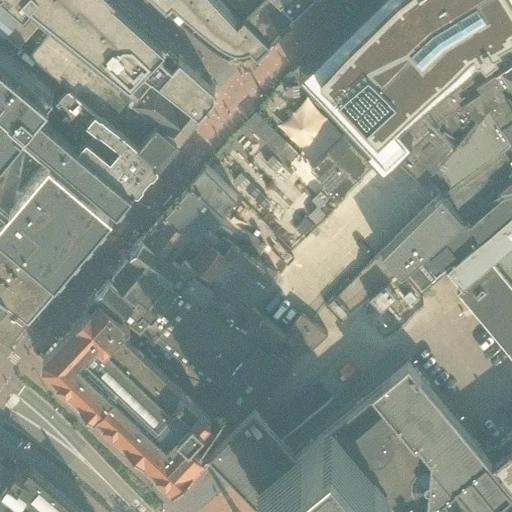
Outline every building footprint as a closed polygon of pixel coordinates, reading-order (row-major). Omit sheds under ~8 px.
[(29,54),(60,80),(68,71),(63,67),(75,54),(131,101),(152,77),(198,114),(215,94),(216,93),(216,90),(215,89),(214,87),(116,0),(0,0),(0,30),(17,44),(37,22),(48,31),(29,54)] [(234,0),(164,0),(173,8),(191,24),(209,38),(216,44),(221,47),(226,49),(230,51),(235,52),(240,52),(245,51),(250,50),(254,47),(256,49),(270,37),(234,0)] [(280,0),(234,0),(270,37),(293,14),(293,13),(280,0)] [(280,0),(293,13),(294,12),(306,0),(280,0)] [(511,0),(362,0),(291,69),(331,111),(339,103),(369,135),(366,138),(383,157),(391,151),(392,151),(410,130),(399,115),(481,42),(485,46),(496,37),(494,34),(500,31),(498,27),(511,18),(511,0)] [(511,18),(498,27),(500,31),(494,34),(496,37),(485,46),(481,42),(399,115),(410,130),(433,115),(438,121),(484,88),(480,80),(511,59),(511,18)] [(0,236),(55,282),(132,191),(79,146),(41,114),(58,94),(0,45),(0,236)] [(60,80),(96,110),(114,125),(156,163),(178,137),(131,101),(75,54),(63,67),(68,71),(60,80)] [(511,89),(511,59),(480,80),(484,88),(438,121),(433,115),(410,130),(392,151),(425,184),(430,180),(456,144),(468,130),(468,131),(489,106),(488,105),(490,103),(511,89)] [(131,101),(178,137),(198,114),(152,77),(131,101)] [(430,180),(440,191),(502,149),(511,140),(511,89),(490,103),(488,105),(489,106),(468,131),(468,130),(456,144),(430,180)] [(87,137),(79,146),(132,191),(156,163),(114,125),(96,110),(87,120),(100,130),(101,129),(121,145),(111,157),(87,137)] [(347,133),(311,169),(318,176),(337,157),(351,172),(333,190),(340,198),(376,162),(347,133)] [(388,243),(380,251),(400,271),(407,265),(434,242),(462,216),(511,174),(511,140),(502,149),(440,191),(388,243)] [(204,165),(189,181),(209,199),(208,200),(224,210),(236,196),(204,165)] [(434,242),(407,265),(424,287),(449,266),(448,265),(502,220),(511,210),(511,174),(462,216),(434,242)] [(189,181),(179,193),(208,218),(214,223),(218,218),(240,237),(246,229),(224,210),(208,200),(209,199),(189,181)] [(218,225),(214,223),(208,218),(179,193),(163,211),(194,234),(197,232),(226,252),(260,280),(268,283),(276,272),(225,232),(227,229),(219,223),(218,225)] [(511,210),(502,220),(448,265),(449,266),(462,282),(511,240),(511,210)] [(144,232),(142,234),(168,255),(177,262),(183,255),(189,260),(188,261),(207,276),(249,307),(251,304),(253,302),(268,283),(260,280),(226,252),(197,232),(194,234),(163,211),(161,212),(144,232)] [(142,234),(129,250),(157,269),(173,282),(172,283),(203,307),(211,313),(265,352),(267,350),(271,346),(284,332),(258,313),(249,307),(207,276),(188,261),(189,260),(183,255),(177,262),(168,255),(142,234)] [(0,236),(0,290),(29,312),(55,282),(0,236)] [(511,353),(511,352),(511,240),(462,282),(457,287),(511,353)] [(129,250),(108,273),(134,295),(137,293),(264,395),(289,370),(291,368),(267,350),(265,352),(211,313),(203,307),(172,283),(173,282),(157,269),(129,250)] [(108,273),(94,290),(129,321),(220,390),(244,413),(254,405),(255,404),(264,395),(137,293),(134,295),(108,273)] [(386,283),(369,298),(380,311),(397,296),(386,283)] [(0,290),(0,330),(8,336),(29,312),(0,290)] [(61,336),(43,354),(44,366),(56,377),(55,377),(64,386),(66,388),(78,399),(93,413),(94,412),(101,419),(106,424),(107,425),(113,431),(127,444),(133,449),(134,450),(140,456),(154,469),(159,474),(161,475),(166,481),(174,487),(180,481),(188,472),(207,453),(219,441),(204,426),(210,419),(117,333),(129,321),(94,290),(85,301),(88,305),(81,313),(75,320),(72,323),(61,336)] [(284,332),(288,336),(308,350),(327,333),(300,311),(288,327),(284,332)] [(219,441),(207,453),(218,462),(231,475),(241,487),(250,499),(251,498),(263,511),(494,511),(511,497),(511,482),(486,452),(478,442),(409,359),(408,358),(308,441),(300,448),(304,454),(299,458),(288,447),(268,420),(254,405),(219,441)] [(322,381),(335,397),(344,390),(331,373),(322,381)] [(223,413),(235,424),(243,415),(231,403),(223,413)] [(511,443),(505,436),(486,452),(511,482),(511,443)] [(78,511),(81,510),(79,508),(29,465),(23,472),(15,466),(10,472),(0,464),(0,511),(78,511)]
